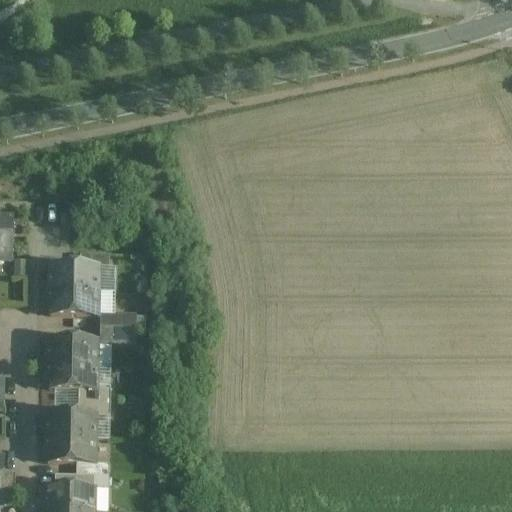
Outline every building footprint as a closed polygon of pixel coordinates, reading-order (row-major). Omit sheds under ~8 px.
[(12,221),(0,220),(0,263),(11,264),(12,221)] [(109,258),(80,258),(80,270),(99,270),(99,271),(109,271),(109,258)] [(80,270),(51,269),(51,294),(98,295),(99,271),(99,270),(80,270)] [(98,295),(51,294),(50,319),(98,320),(98,295)] [(134,320),(102,319),(102,332),(134,333),(134,320)] [(134,333),(102,332),(101,345),(134,346),(134,333)] [(97,344),(50,343),(49,368),(97,369),(97,344)] [(97,369),(49,368),(49,393),(55,393),(79,393),(96,394),(97,393),(97,369)] [(111,370),(97,369),(97,393),(110,393),(111,370)] [(79,393),(55,393),(54,417),(96,418),(96,419),(110,419),(110,406),(78,405),(79,393)] [(96,394),(79,393),(78,405),(110,406),(110,393),(97,393),(96,394)] [(54,417),(48,417),(48,442),(96,443),(96,419),(96,418),(54,417)] [(96,443),(48,442),(47,466),(76,467),(95,467),(96,443)] [(109,468),(95,467),(76,467),(76,479),(83,479),(109,480),(109,468)] [(15,477),(3,476),(2,508),(14,508),(15,477)] [(76,479),(55,479),(55,491),(83,491),(83,479),(76,479)] [(55,491),(47,491),(46,511),(94,511),(95,492),(83,491),(55,491)]
